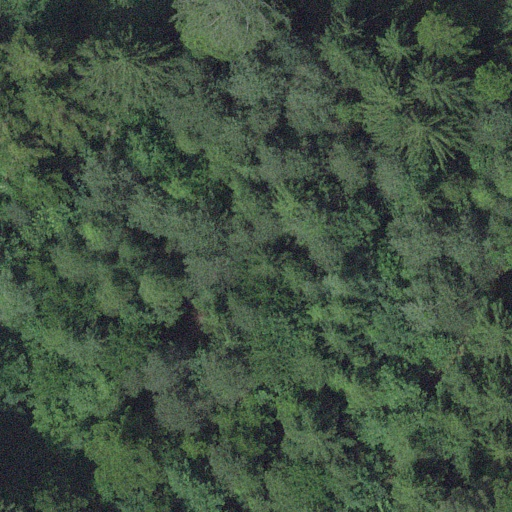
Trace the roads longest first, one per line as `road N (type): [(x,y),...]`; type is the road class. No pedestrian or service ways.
road 1 (track): [(360,511),(408,445),(511,252)]
road 2 (track): [(0,355),(37,422),(106,511)]
